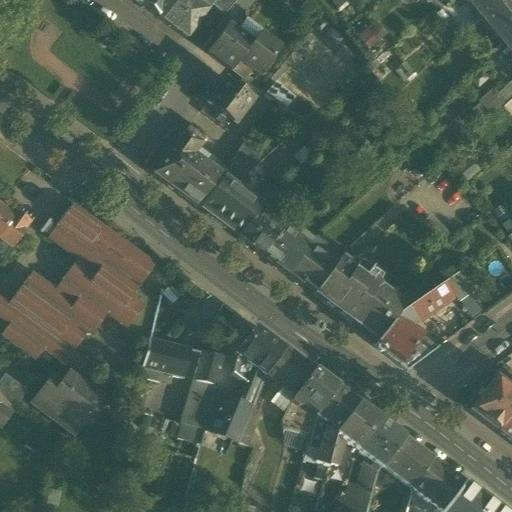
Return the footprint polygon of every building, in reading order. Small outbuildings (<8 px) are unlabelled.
[(175,0),(136,0),(134,3),(160,22),(175,0)] [(185,40),(205,12),(189,0),(175,0),(160,22),(185,40)] [(189,0),(205,12),(209,6),(210,7),(216,0),(189,0)] [(223,17),(233,6),(238,0),(216,0),(210,7),(223,17)] [(238,0),(233,6),(244,14),(254,0),(238,0)] [(350,0),(327,0),(337,11),(350,0)] [(462,0),(480,21),(504,0),(462,0)] [(504,0),(480,21),(500,45),(511,35),(511,3),(509,0),(504,0)] [(236,33),(242,24),(232,17),(226,26),(236,33)] [(242,24),(236,33),(251,44),(258,35),(260,31),(245,20),(242,24)] [(375,22),(356,37),(368,51),(386,36),(375,22)] [(251,44),(236,33),(226,26),(205,55),(230,73),(237,63),(251,44)] [(342,41),(330,30),(322,39),(334,49),(342,41)] [(258,35),(251,44),(237,63),(258,78),(259,77),(256,74),(265,62),(268,64),(279,50),(258,35)] [(511,35),(500,45),(511,59),(511,35)] [(256,74),(259,77),(268,64),(265,62),(256,74)] [(511,99),(511,80),(496,96),(506,106),(511,99)] [(204,106),(233,128),(252,102),(238,92),(223,81),(204,106)] [(295,99),(276,82),(265,94),(285,111),(295,99)] [(238,92),(252,102),(258,93),(244,83),(238,92)] [(503,105),(490,91),(476,103),(490,118),(503,105)] [(511,99),(506,106),(502,109),(509,117),(511,114),(511,99)] [(185,132),(202,145),(208,136),(191,123),(185,132)] [(185,132),(176,144),(192,157),(198,149),(202,145),(185,132)] [(222,178),(192,157),(176,144),(152,176),(198,211),(222,178)] [(231,166),(245,176),(262,162),(262,161),(242,145),(228,164),(231,166)] [(198,149),(192,157),(222,178),(227,171),(198,149)] [(311,158),(302,149),(291,159),(300,168),(311,158)] [(479,172),(468,158),(454,170),(465,184),(479,172)] [(227,171),(222,178),(241,193),(248,184),(245,176),(231,166),(227,171)] [(248,199),(241,193),(222,178),(198,211),(224,231),(248,199)] [(260,207),(248,199),(224,231),(236,239),(258,210),(260,207)] [(42,352),(76,377),(85,364),(71,354),(85,335),(89,338),(105,316),(125,331),(142,308),(130,299),(154,267),(71,206),(45,240),(78,264),(56,294),(30,274),(6,307),(5,309),(15,316),(7,327),(0,336),(0,337),(34,363),(42,352)] [(0,257),(3,260),(9,250),(10,251),(23,233),(22,233),(28,224),(12,212),(9,217),(0,210),(0,257)] [(283,229),(258,210),(236,239),(261,258),(283,229)] [(438,245),(448,236),(430,216),(420,226),(438,245)] [(308,248),(283,229),(261,258),(286,277),(308,248)] [(315,238),(308,248),(318,256),(326,246),(315,238)] [(318,256),(308,248),(286,277),(311,295),(333,266),(318,256)] [(338,261),(333,266),(311,295),(321,303),(345,271),(348,268),(338,261)] [(353,264),(348,268),(345,271),(321,303),(350,324),(371,295),(378,290),(372,278),(353,264)] [(453,294),(451,296),(458,305),(459,304),(469,297),(474,294),(460,273),(445,283),(453,294)] [(435,290),(443,301),(451,296),(453,294),(445,283),(435,290)] [(401,300),(389,298),(405,311),(427,296),(421,287),(401,300)] [(389,298),(378,290),(371,295),(350,324),(375,343),(393,319),(405,311),(389,298)] [(435,290),(427,296),(405,311),(393,319),(375,343),(372,348),(398,367),(420,338),(408,330),(445,304),(443,301),(435,290)] [(469,297),(459,304),(470,320),(480,313),(469,297)] [(15,316),(5,309),(6,307),(0,301),(0,321),(7,327),(15,316)] [(234,356),(235,356),(263,377),(283,351),(254,329),(234,356)] [(436,350),(420,338),(398,367),(405,373),(436,350)] [(170,379),(182,381),(189,353),(148,343),(141,372),(170,379)] [(312,372),(283,351),(263,377),(263,378),(279,389),(291,398),(291,399),(312,372)] [(193,382),(213,388),(221,359),(200,353),(193,382)] [(263,377),(235,356),(230,375),(247,388),(236,398),(233,405),(211,396),(202,430),(237,445),(245,427),(251,412),(263,378),(263,377)] [(170,379),(141,372),(139,381),(168,387),(170,379)] [(312,372),(291,399),(301,406),(314,416),(334,390),(312,372)] [(469,413),(495,432),(511,410),(511,375),(508,373),(498,383),(493,379),(469,413)] [(30,405),(73,437),(91,413),(87,407),(95,395),(66,374),(58,384),(53,392),(44,386),(30,405)] [(4,409),(10,413),(25,392),(3,376),(0,379),(0,404),(5,408),(4,409)] [(49,378),(44,386),(53,392),(58,384),(49,378)] [(181,426),(202,431),(202,430),(211,396),(213,388),(193,382),(181,426)] [(268,404),(283,415),(288,404),(289,401),(291,398),(279,389),(268,404)] [(356,406),(334,390),(314,416),(313,417),(326,427),(335,433),(356,406)] [(87,407),(91,413),(101,399),(95,395),(87,407)] [(289,401),(288,404),(295,409),(299,408),(301,406),(291,399),(291,398),(289,401)] [(314,416),(301,406),(299,408),(295,409),(288,404),(283,415),(280,423),(281,432),(308,439),(313,417),(314,416)] [(360,409),(356,406),(335,433),(333,436),(342,443),(355,453),(378,422),(360,409)] [(511,410),(495,432),(511,444),(511,410)] [(251,412),(245,427),(254,431),(261,416),(251,412)] [(313,417),(308,439),(305,448),(318,451),(321,437),(326,427),(313,417)] [(401,440),(378,422),(355,453),(367,462),(378,470),(379,469),(401,440)] [(198,447),(202,431),(181,426),(180,425),(174,441),(198,447)] [(245,427),(237,445),(246,449),(254,431),(245,427)] [(317,466),(321,467),(326,469),(327,465),(333,436),(335,433),(326,427),(321,437),(318,451),(314,465),(317,466)] [(304,454),(305,448),(308,439),(281,432),(283,449),(304,454)] [(337,468),(342,443),(333,436),(327,465),(337,468)] [(431,462),(401,440),(379,469),(409,491),(431,462)] [(305,448),(304,454),(302,462),(314,465),(318,451),(305,448)] [(367,462),(363,467),(362,468),(360,469),(355,489),(347,487),(339,511),(364,511),(374,475),(378,470),(367,462)] [(409,491),(436,511),(440,511),(461,485),(431,462),(409,491)] [(322,483),(324,475),(319,473),(321,467),(317,466),(312,480),(322,483)] [(459,511),(473,493),(461,485),(440,511),(459,511)] [(60,493),(47,491),(44,506),(57,509),(60,493)] [(459,511),(498,511),(473,493),(459,511)]
